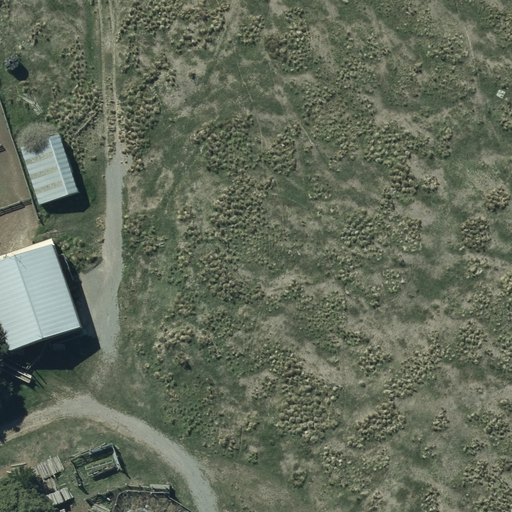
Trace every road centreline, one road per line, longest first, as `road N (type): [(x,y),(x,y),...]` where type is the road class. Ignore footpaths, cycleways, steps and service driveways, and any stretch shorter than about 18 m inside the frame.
road 1 (track): [(102,0),(111,343),(101,377),(66,407),(0,436)]
road 2 (track): [(206,511),(184,467),(158,438),(121,416),(66,407)]
